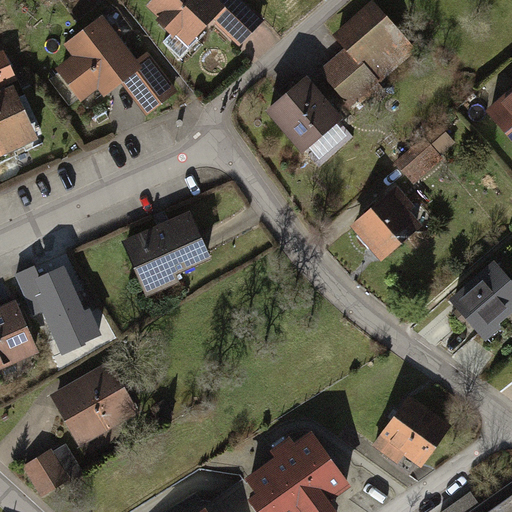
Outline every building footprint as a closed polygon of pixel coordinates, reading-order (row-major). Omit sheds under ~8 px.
[(229,0),(226,3),(223,0),(162,0),(155,7),(199,52),(221,31),(241,51),(270,24),(246,0),(229,0)] [(349,50),(326,71),(356,105),(418,50),(377,4),(339,39),(349,50)] [(144,60),(110,18),(72,50),(80,60),(66,71),(93,104),(106,93),(113,101),(127,90),(151,118),(182,93),(151,55),(144,60)] [(7,49),(0,52),(0,88),(20,80),(7,49)] [(318,78),(280,108),(319,157),(357,126),(318,78)] [(24,90),(0,100),(0,161),(47,141),(24,90)] [(511,99),(500,110),(511,124),(511,99)] [(431,137),(399,161),(418,185),(449,160),(431,137)] [(434,228),(403,191),(359,227),(389,264),(434,228)] [(200,211),(130,243),(155,297),(225,264),(200,211)] [(511,331),(511,270),(504,262),(460,304),(499,344),(511,331)] [(0,369),(3,375),(49,352),(21,297),(0,307),(0,369)] [(116,362),(57,397),(88,449),(146,414),(116,362)] [(462,427),(414,397),(382,449),(430,478),(462,427)] [(324,433),(256,482),(277,511),(351,511),(344,502),(364,487),(324,433)] [(54,451),(29,468),(50,500),(75,484),(54,451)] [(511,511),(511,478),(474,508),(466,496),(445,511),(511,511)]
